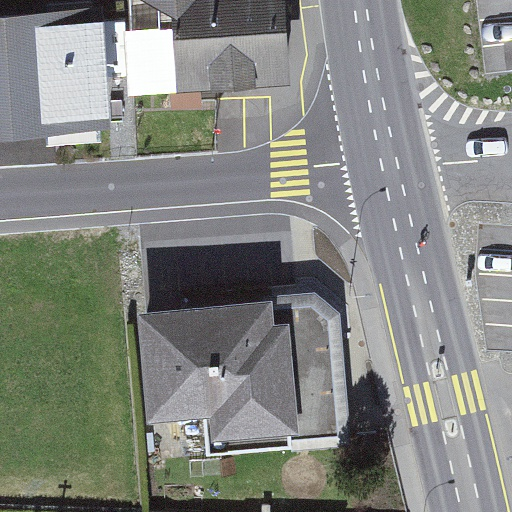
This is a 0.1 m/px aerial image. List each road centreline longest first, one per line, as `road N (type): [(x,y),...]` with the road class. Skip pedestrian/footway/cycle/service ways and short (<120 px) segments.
road 1 (residential): [(0,193),(391,167)]
road 2 (primary): [(470,511),(391,167)]
road 3 (primary): [(391,167),(360,0)]
road 4 (residential): [(391,167),(511,158)]
